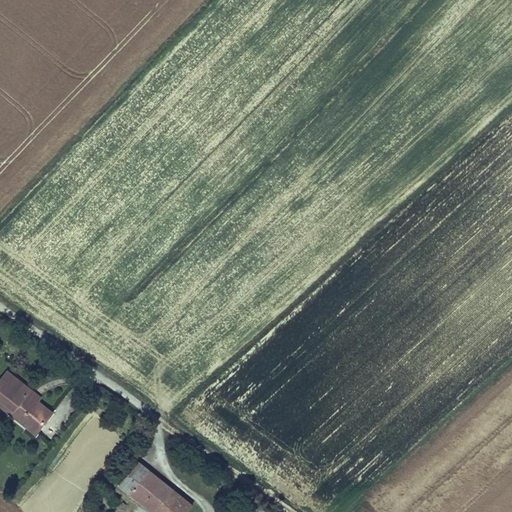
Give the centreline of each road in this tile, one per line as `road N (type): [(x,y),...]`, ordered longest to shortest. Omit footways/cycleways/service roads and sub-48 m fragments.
road 1 (unclassified): [(0,306),(161,421)]
road 2 (track): [(161,421),(288,511)]
